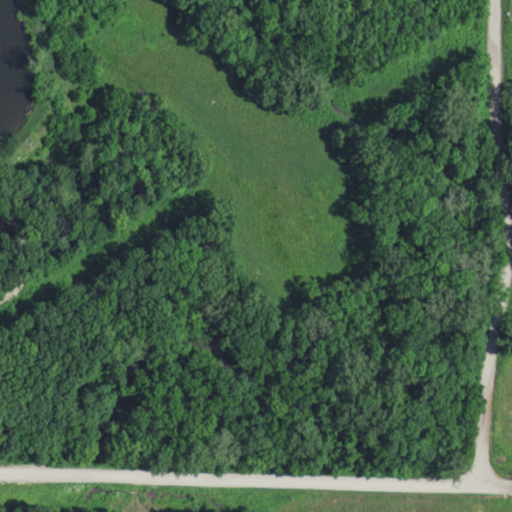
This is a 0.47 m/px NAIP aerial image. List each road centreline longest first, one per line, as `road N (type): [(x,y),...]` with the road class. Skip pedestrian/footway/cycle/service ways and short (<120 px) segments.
road 1 (residential): [(511,488),(0,474)]
road 2 (residential): [(481,487),(485,395),(511,264),(496,109),(496,0)]
